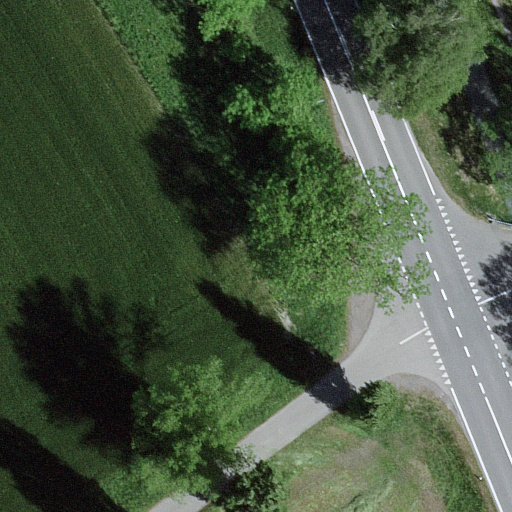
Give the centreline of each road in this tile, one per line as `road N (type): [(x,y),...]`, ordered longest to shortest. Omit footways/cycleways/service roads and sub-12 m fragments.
road 1 (secondary): [(457,325),(327,0)]
road 2 (track): [(457,325),(376,361),(170,511)]
road 3 (secondary): [(511,459),(457,325)]
